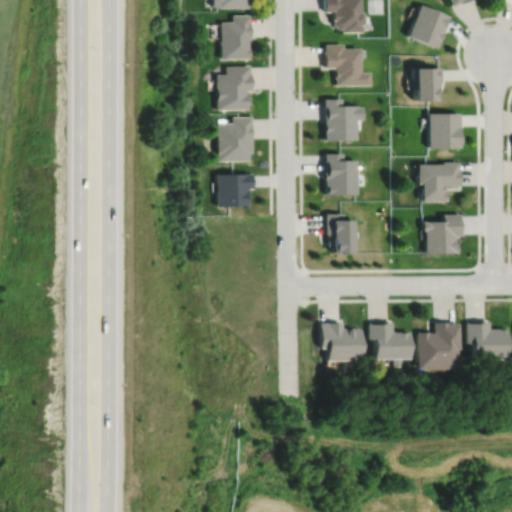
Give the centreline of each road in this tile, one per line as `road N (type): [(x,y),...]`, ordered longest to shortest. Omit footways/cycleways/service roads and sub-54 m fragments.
road 1 (trunk): [(99,511),(107,385),(107,0)]
road 2 (trunk): [(79,0),(76,511)]
road 3 (residential): [(287,394),(283,0)]
road 4 (residential): [(494,283),(492,51)]
road 5 (residential): [(511,282),(286,285)]
